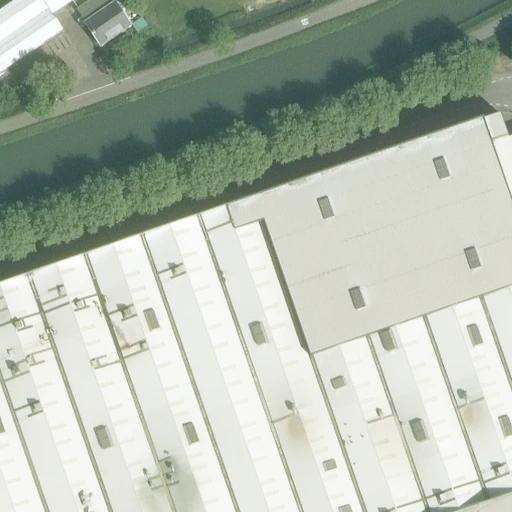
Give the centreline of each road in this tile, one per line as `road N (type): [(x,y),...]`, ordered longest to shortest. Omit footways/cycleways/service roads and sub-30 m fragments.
road 1 (unclassified): [(511,17),(313,107),(0,217)]
road 2 (unclassified): [(0,260),(463,100),(511,94)]
road 3 (unclassified): [(0,131),(360,0)]
